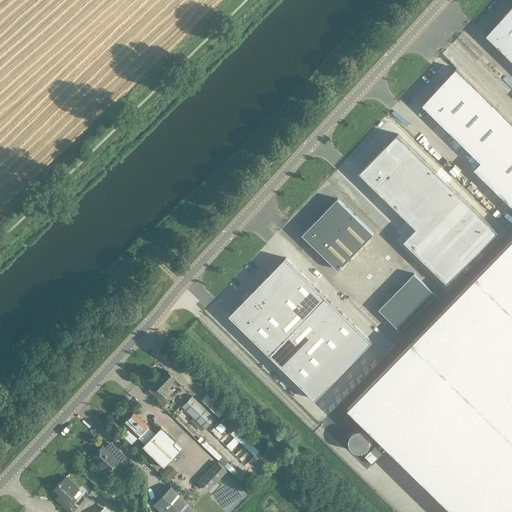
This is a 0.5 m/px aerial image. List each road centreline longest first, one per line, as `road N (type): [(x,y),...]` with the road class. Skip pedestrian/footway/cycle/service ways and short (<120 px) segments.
road 1 (unclassified): [(0,485),(442,0)]
road 2 (unknown): [(295,429),(166,303)]
